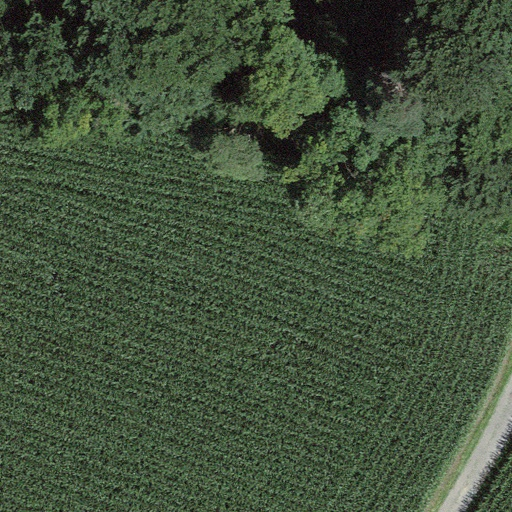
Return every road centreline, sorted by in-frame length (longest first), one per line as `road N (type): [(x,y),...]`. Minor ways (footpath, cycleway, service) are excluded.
road 1 (track): [(511,202),(0,79)]
road 2 (track): [(511,137),(380,0)]
road 3 (track): [(452,511),(511,401)]
